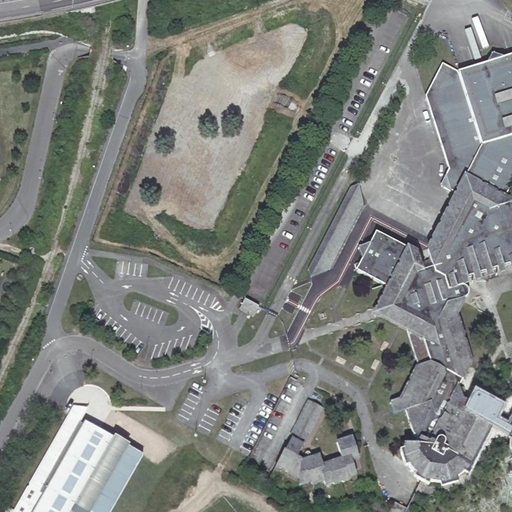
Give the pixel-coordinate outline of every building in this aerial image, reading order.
[(462,176),(448,204),(435,227),(442,250),(434,252),(427,232),(416,227),(415,229),(385,213),(364,254),(394,268),(379,297),(418,317),(428,347),(409,383),(399,386),(402,401),(416,397),(426,428),(427,431),(416,430),(414,436),(408,437),(415,454),(419,453),(425,461),(424,463),(439,471),(441,469),(452,469),(453,472),(470,467),(470,464),(477,457),(480,459),(508,406),(487,396),(492,385),(492,381),(490,381),(488,381),(485,382),(481,387),(474,383),(469,367),(473,364),(483,344),(469,295),(477,280),(474,267),(480,265),(478,259),(511,247),(511,33),(511,34),(502,29),(497,37),(467,48),(451,40),(432,74),(443,105),(457,147),(454,153),(462,176)] [(358,169),(339,206),(317,251),(321,260),(339,253),(372,185),(367,167),(358,169)] [(267,291),(252,283),(247,293),(262,300),(267,291)] [(332,394),(318,386),(300,421),(315,428),(332,394)] [(93,396),(76,395),(72,402),(85,409),(93,396)] [(84,411),(85,409),(72,402),(53,435),(15,502),(27,509),(32,511),(111,511),(120,497),(149,445),(89,411),(88,413),(84,411)] [(312,431),(299,424),(283,455),(306,467),(306,475),(319,471),(320,474),(331,470),(332,475),(342,471),(343,474),(359,468),(358,465),(365,463),(361,449),(369,446),(361,422),(344,428),(349,445),(330,451),(327,441),(310,447),(306,444),(312,431)] [(25,511),(27,509),(15,502),(9,511),(25,511)]
